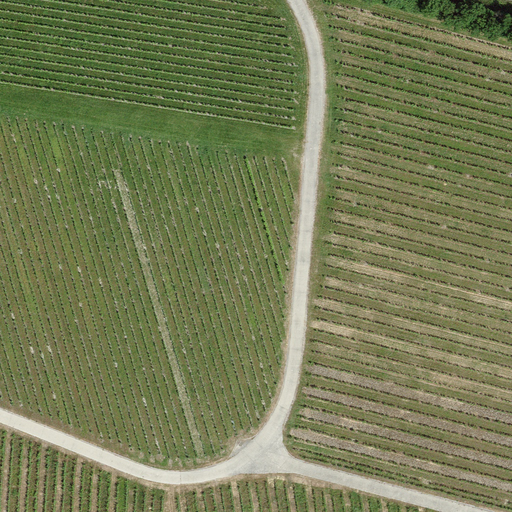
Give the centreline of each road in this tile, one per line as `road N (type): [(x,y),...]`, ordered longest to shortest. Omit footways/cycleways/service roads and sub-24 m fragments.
road 1 (track): [(294,0),(314,53),(316,105),(294,364),(271,428),(225,469),(175,478),(0,416)]
road 2 (track): [(249,453),(466,511)]
